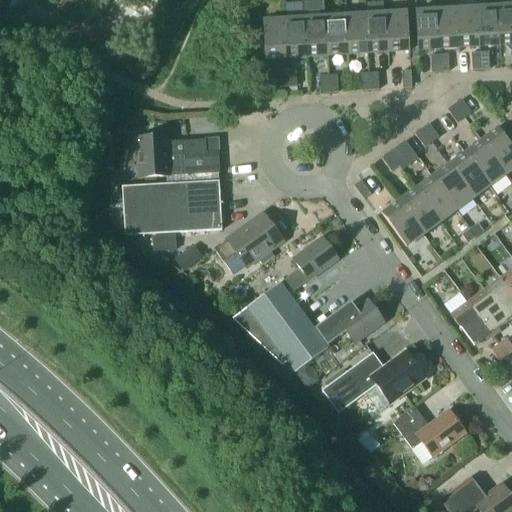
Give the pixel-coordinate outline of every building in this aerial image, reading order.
[(286,59),(306,57),(304,19),(302,19),(301,3),(285,4),(286,20),(283,20),(286,59)] [(511,6),(497,7),(499,46),(511,44),(511,6)] [(479,47),(499,46),(497,7),(477,8),(479,47)] [(459,48),(479,47),(477,8),(456,10),(459,48)] [(438,50),(459,48),(456,10),(436,11),(438,50)] [(417,51),(438,50),(436,11),(415,12),(417,51)] [(409,51),(406,13),(385,14),(388,52),(409,51)] [(367,54),(388,52),(385,14),(365,15),(367,54)] [(347,55),(367,54),(365,15),(345,16),(347,55)] [(345,16),(324,18),(327,56),(347,55),(345,16)] [(306,57),(327,56),(324,18),(304,19),(306,57)] [(265,60),(286,59),(283,20),(262,21),(265,60)] [(77,28),(64,21),(60,29),(72,36),(77,28)] [(472,71),(480,70),(479,53),(471,54),(472,71)] [(480,70),(481,70),(489,70),(488,53),(479,53),(480,70)] [(439,56),(440,72),(448,72),(447,55),(439,56)] [(440,72),(439,56),(430,56),(431,73),(440,72)] [(287,71),(288,87),(296,87),(295,70),(287,71)] [(288,87),(287,71),(278,71),(279,88),(288,87)] [(410,71),(409,71),(401,72),(402,89),(411,88),(410,71)] [(369,91),(378,90),(377,73),(368,74),(369,91)] [(361,91),(369,91),(368,74),(360,74),(361,91)] [(329,93),(328,76),(319,77),(320,94),(329,93)] [(329,93),(337,93),(336,76),(328,76),(329,93)] [(461,100),(454,105),(464,119),(471,114),(461,100)] [(454,105),(447,111),(457,124),(464,119),(454,105)] [(428,124),(421,130),(431,143),(438,138),(428,124)] [(511,148),(497,128),(480,141),(505,175),(511,170),(511,148)] [(431,143),(421,130),(414,135),(424,148),(431,143)] [(138,179),(182,176),(181,156),(169,157),(168,142),(168,137),(135,139),(138,179)] [(205,140),(168,142),(169,157),(181,156),(182,176),(219,174),(218,153),(206,153),(205,140)] [(505,175),(480,141),(463,153),(489,187),(505,175)] [(405,162),(395,149),(388,154),(398,167),(405,162)] [(489,187),(463,153),(447,165),(472,199),(489,187)] [(398,167),(388,154),(381,159),(391,172),(398,167)] [(472,199),(447,165),(430,177),(456,211),(472,199)] [(439,223),(456,211),(430,177),(414,189),(439,223)] [(360,181),(360,182),(353,187),(363,200),(370,195),(360,181)] [(218,182),(121,188),(124,237),(221,231),(218,182)] [(439,223),(414,189),(398,201),(423,236),(439,223)] [(423,236),(398,201),(380,214),(406,248),(423,236)] [(263,216),(214,251),(222,263),(235,253),(246,267),(281,241),(263,216)] [(478,224),(470,230),(475,238),(483,232),(478,224)] [(475,238),(470,230),(461,236),(467,244),(475,238)] [(152,238),(153,253),(175,251),(174,236),(152,238)] [(292,260),(300,270),(281,283),(289,295),(337,260),(322,239),(292,260)] [(192,247),(174,261),(182,272),(201,259),(192,247)] [(511,294),(511,269),(500,279),(511,294)] [(507,323),(511,319),(511,294),(500,279),(484,291),(507,323)] [(309,281),(293,293),(299,301),(315,289),(309,281)] [(280,365),(286,361),(306,388),(318,379),(307,364),(328,349),(280,284),(247,308),(231,320),(280,365)] [(507,323),(484,291),(467,303),(491,335),(507,323)] [(314,330),(325,344),(344,330),(354,344),(383,323),(367,302),(352,313),(347,305),(314,330)] [(474,348),(491,335),(467,303),(450,315),(474,348)] [(506,356),(511,351),(511,347),(506,339),(498,345),(506,356)] [(506,356),(498,345),(490,350),(499,361),(506,356)] [(372,354),(321,391),(338,414),(375,387),(389,406),(425,380),(404,352),(382,368),(372,354)] [(414,409),(393,425),(411,450),(421,443),(432,459),(465,435),(448,411),(427,427),(414,409)] [(414,479),(406,486),(413,495),(422,489),(414,479)] [(471,480),(441,502),(447,511),(509,511),(511,510),(511,499),(502,486),(484,499),(471,480)]
